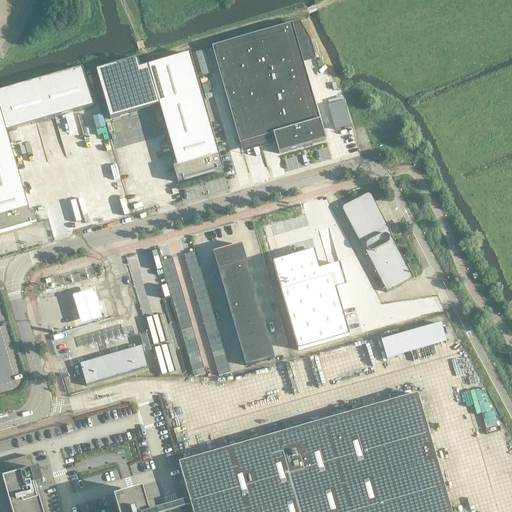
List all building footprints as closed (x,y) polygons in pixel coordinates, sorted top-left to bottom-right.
[(292,26),(213,48),(241,144),(273,135),(276,144),(279,154),(326,141),(303,63),(292,26)] [(115,65),(96,70),(110,120),(159,105),(177,167),(174,168),(178,183),(224,170),(196,72),(190,55),(148,67),(141,69),(139,63),(138,58),(115,65)] [(0,234),(37,223),(34,212),(30,213),(7,132),(94,107),(83,68),(0,91),(0,234)] [(345,102),(344,102),(329,106),(336,131),(352,127),(353,126),(345,102)] [(387,293),(388,295),(416,281),(389,229),(386,223),(383,217),(380,211),(377,205),(372,197),(369,196),(346,208),(344,211),(345,212),(348,218),(350,224),(353,229),(356,235),(384,287),(384,288),(386,291),(386,292),(387,293)] [(243,245),(228,250),(233,266),(247,262),(248,262),(243,245)] [(228,250),(214,254),(219,271),(233,267),(233,266),(228,250)] [(281,261),(273,263),(298,351),(350,336),(337,290),(347,287),(340,265),(320,271),(315,251),(314,252),(281,261)] [(186,261),(197,258),(196,252),(184,255),(186,261)] [(197,258),(186,261),(188,267),(199,264),(197,258)] [(161,262),(163,268),(175,265),(173,259),(161,262)] [(233,266),(233,267),(237,280),(251,276),(247,262),(233,266)] [(189,273),(201,269),(199,264),(188,267),(189,273)] [(175,265),(163,268),(165,274),(176,270),(175,265)] [(219,271),(218,271),(222,285),(237,280),(233,267),(219,271)] [(202,275),(201,269),(189,273),(191,279),(202,275)] [(166,279),(178,276),(176,270),(165,274),(166,279)] [(204,281),(202,275),(191,279),(193,284),(204,281)] [(168,285),(179,282),(178,276),(166,279),(168,285)] [(251,276),(237,280),(240,294),(255,290),(251,276)] [(237,280),(222,285),(226,298),(240,294),(237,280)] [(206,287),(204,281),(193,284),(194,290),(206,287)] [(168,285),(170,291),(181,288),(179,282),(168,285)] [(196,296),(207,293),(206,287),(194,290),(196,296)] [(181,288),(170,291),(171,297),(183,293),(181,288)] [(255,290),(240,294),(244,308),(259,303),(255,290)] [(95,293),(72,299),(75,310),(81,329),(104,322),(99,304),(95,293)] [(173,302),(184,299),(183,293),(171,297),(173,302)] [(209,298),(207,293),(196,296),(198,302),(209,298)] [(240,294),(226,298),(230,312),(244,308),(240,294)] [(199,307),(211,304),(209,298),(198,302),(199,307)] [(186,305),(184,299),(173,302),(175,308),(186,305)] [(259,303),(244,308),(248,321),(263,317),(259,303)] [(212,310),(211,304),(199,307),(201,313),(212,310)] [(176,314),(188,311),(186,305),(175,308),(176,314)] [(244,308),(230,312),(234,325),(248,321),(244,308)] [(201,313),(203,319),(214,316),(212,310),(201,313)] [(189,317),(188,311),(176,314),(178,320),(189,317)] [(203,319),(204,325),(216,321),(214,316),(203,319)] [(191,322),(189,317),(178,320),(179,326),(191,322)] [(263,317),(248,321),(252,335),(267,331),(263,317)] [(216,321),(204,325),(206,330),(217,327),(216,321)] [(248,321),(234,325),(238,339),(252,335),(248,321)] [(181,331),(193,328),(191,322),(179,326),(181,331)] [(206,330),(208,336),(219,333),(217,327),(206,330)] [(194,334),(193,328),(181,331),(183,337),(194,334)] [(267,331),(252,335),(256,348),(271,344),(267,331)] [(219,333),(208,336),(209,342),(221,339),(219,333)] [(183,337),(184,343),(196,340),(194,334),(183,337)] [(252,335),(238,339),(242,353),(256,348),(252,335)] [(393,338),(382,341),(387,361),(399,357),(393,338)] [(211,348),(222,344),(221,339),(209,342),(211,348)] [(196,340),(184,343),(186,349),(198,345),(196,340)] [(224,350),(222,344),(211,348),(213,353),(224,350)] [(271,344),(256,348),(260,362),(275,358),(271,344)] [(198,345),(186,349),(188,354),(199,351),(198,345)] [(87,387),(149,369),(142,347),(80,365),(87,387)] [(256,348),(242,353),(246,366),(260,362),(256,348)] [(213,353),(214,359),(226,356),(224,350),(213,353)] [(189,360),(201,357),(199,351),(188,354),(189,360)] [(226,356),(214,359),(216,365),(227,362),(226,356)] [(201,357),(189,360),(191,366),(202,363),(201,357)] [(218,371),(229,367),(227,362),(216,365),(218,371)] [(204,368),(202,363),(191,366),(193,372),(204,368)] [(231,373),(229,367),(218,371),(219,377),(231,373)] [(206,374),(204,368),(193,372),(194,377),(206,374)] [(451,511),(418,395),(179,464),(192,511),(451,511)] [(11,479),(5,481),(14,511),(46,511),(41,492),(40,487),(44,486),(43,484),(44,483),(45,483),(45,482),(45,481),(45,480),(44,480),(44,479),(43,479),(42,479),(39,471),(35,472),(31,456),(7,463),(11,479)] [(153,500),(120,510),(120,511),(156,511),(156,509),(153,500)]
